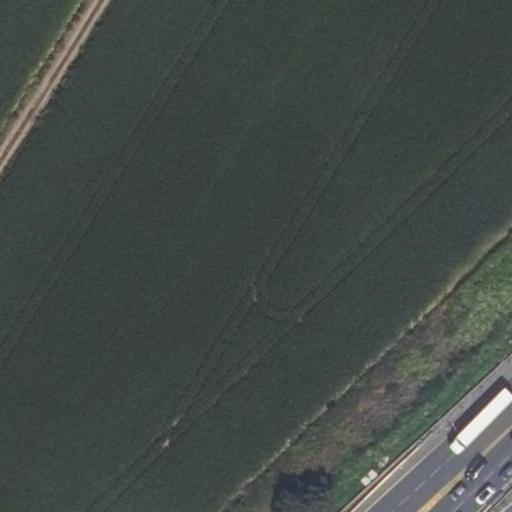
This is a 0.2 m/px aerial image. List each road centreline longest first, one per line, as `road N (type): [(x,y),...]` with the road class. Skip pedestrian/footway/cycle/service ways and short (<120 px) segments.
road 1 (track): [(0,155),(96,0)]
road 2 (motorway): [(511,400),(391,511)]
